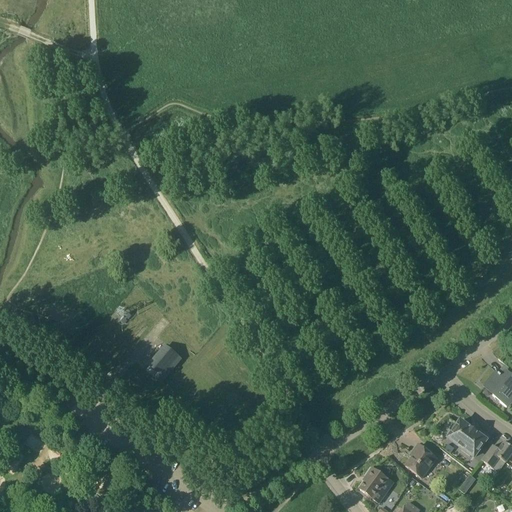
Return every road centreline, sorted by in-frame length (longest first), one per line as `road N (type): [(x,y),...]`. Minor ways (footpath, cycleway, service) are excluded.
road 1 (track): [(329,450),(122,135)]
road 2 (track): [(186,511),(0,395)]
road 3 (residential): [(316,458),(440,374)]
road 4 (track): [(122,135),(94,57),(92,0)]
